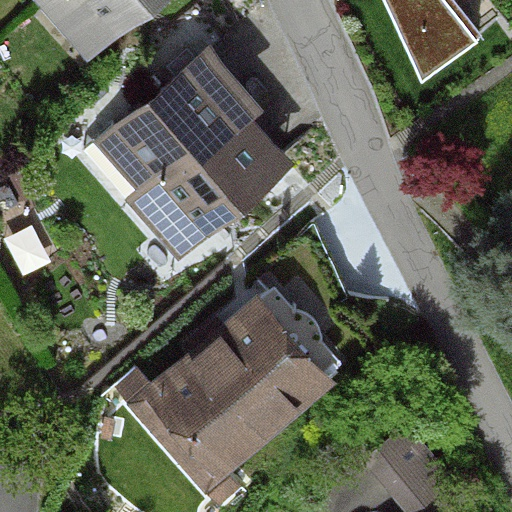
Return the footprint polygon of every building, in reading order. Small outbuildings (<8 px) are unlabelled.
[(64,0),(97,36),(137,0),(64,0)] [(478,37),(448,0),(388,0),(424,79),(478,37)] [(236,106),(193,56),(112,127),(107,121),(78,147),(126,202),(236,106)] [(236,107),(236,106),(126,202),(174,257),(198,236),(193,230),(268,165),(225,118),(236,107)] [(262,289),(148,388),(214,463),(328,364),(262,289)] [(425,463),(398,427),(373,448),(399,482),(425,463)]
